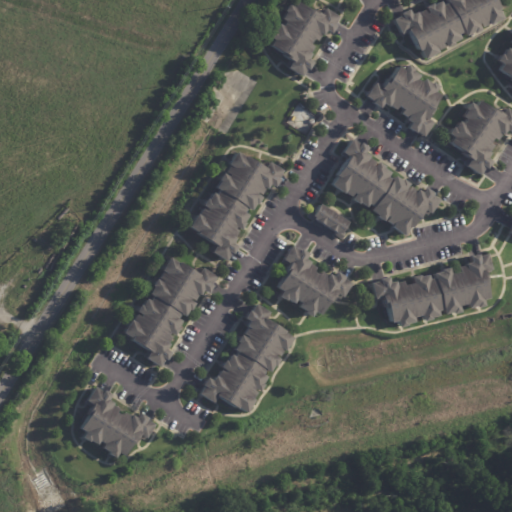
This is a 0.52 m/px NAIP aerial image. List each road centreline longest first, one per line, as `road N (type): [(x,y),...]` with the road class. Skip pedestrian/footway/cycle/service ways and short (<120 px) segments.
road 1 (tertiary): [(247,0),(0,389)]
road 2 (residential): [(338,110),(158,404)]
road 3 (residential): [(275,213),(353,259),(467,233),(487,206)]
road 4 (residential): [(88,359),(192,427)]
